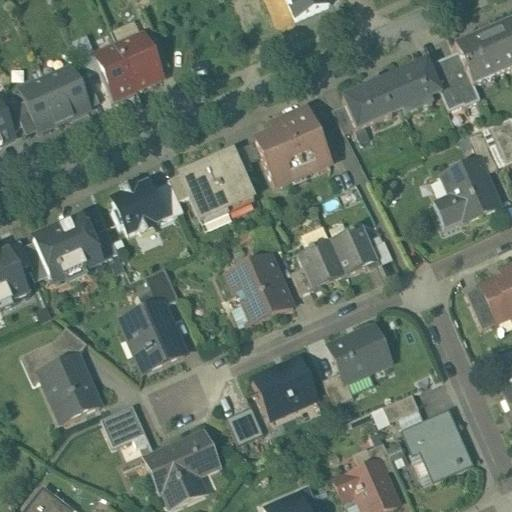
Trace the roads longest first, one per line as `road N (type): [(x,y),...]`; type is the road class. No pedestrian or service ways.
road 1 (residential): [(0,200),(373,39)]
road 2 (residential): [(416,285),(220,366),(177,401)]
road 3 (residential): [(511,492),(416,285)]
